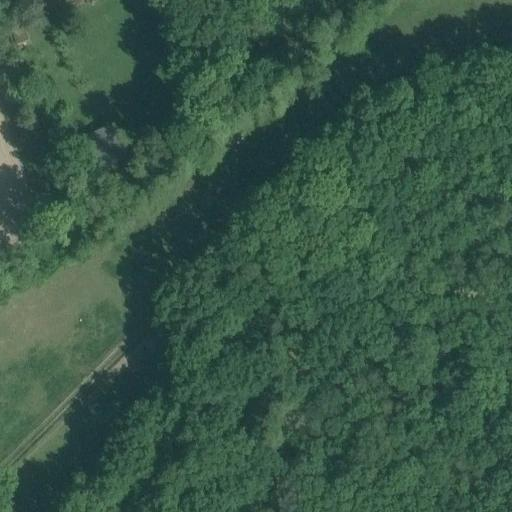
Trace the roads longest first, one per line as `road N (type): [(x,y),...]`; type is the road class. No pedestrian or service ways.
road 1 (track): [(295,169),(0,453)]
road 2 (track): [(511,48),(394,74),(295,169)]
